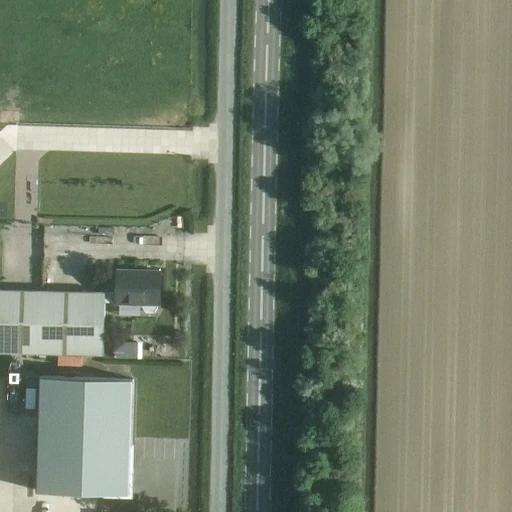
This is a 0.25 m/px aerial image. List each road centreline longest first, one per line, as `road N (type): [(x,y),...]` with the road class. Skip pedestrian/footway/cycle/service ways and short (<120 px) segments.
road 1 (unclassified): [(215,511),(228,0)]
road 2 (secondary): [(258,511),(269,0)]
